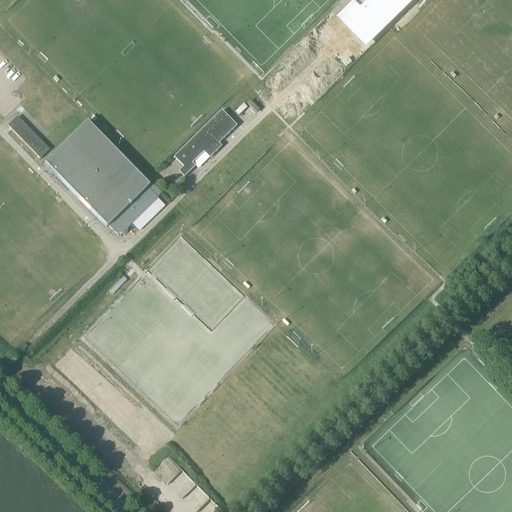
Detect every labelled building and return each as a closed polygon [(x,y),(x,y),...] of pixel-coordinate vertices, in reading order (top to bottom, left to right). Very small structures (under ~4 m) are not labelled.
[(355,0),(336,19),(366,48),(414,0),(355,0)] [(222,111),(174,158),(184,168),(179,172),(184,178),(195,167),(192,164),(204,153),(210,159),(222,147),(219,144),(237,127),(222,111)] [(49,151),(46,148),(41,143),(17,118),(7,127),(40,160),(49,151)] [(55,153),(44,164),(106,228),(108,226),(119,237),(158,199),(147,188),(149,186),(146,184),(86,123),(55,153)] [(168,160),(153,174),(155,176),(166,189),(180,175),(168,160)]
